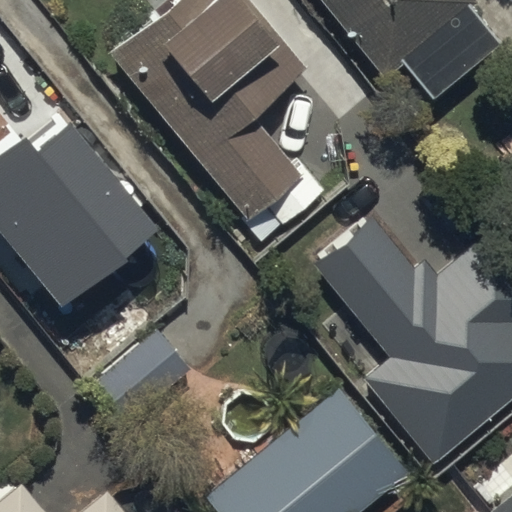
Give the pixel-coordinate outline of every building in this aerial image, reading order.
[(261,0),(131,0),(100,26),(241,200),(260,185),(277,206),(318,173),(296,147),(290,152),(239,88),(296,42),(261,0)] [(332,0),(374,52),(393,37),(424,76),(491,22),(473,0),(332,0)] [(511,51),(502,60),(511,71),(511,51)] [(0,250),(47,308),(72,288),(84,303),(119,273),(106,257),(163,210),(57,82),(0,128),(0,250)] [(385,89),(337,123),(383,190),(431,157),(385,89)] [(184,352),(149,311),(87,364),(122,405),(184,352)] [(332,369),(200,479),(227,511),(330,511),(401,453),(332,369)] [(52,511),(15,465),(0,477),(0,511),(131,511),(102,475),(56,511),(52,511)] [(511,511),(511,474),(464,511),(511,511)]
